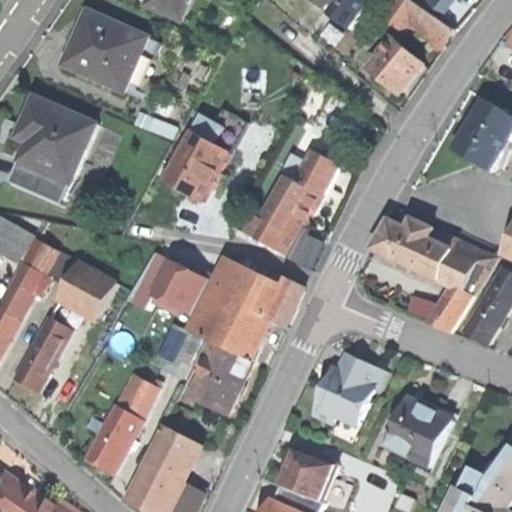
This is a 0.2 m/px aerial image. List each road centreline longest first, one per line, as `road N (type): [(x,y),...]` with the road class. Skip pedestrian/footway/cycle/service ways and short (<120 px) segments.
road 1 (residential): [(509,0),(445,84),(327,296)]
road 2 (residential): [(327,296),(226,511)]
road 3 (residential): [(327,296),(511,372)]
road 4 (residential): [(114,511),(0,412)]
road 5 (unknown): [(327,296),(215,226)]
